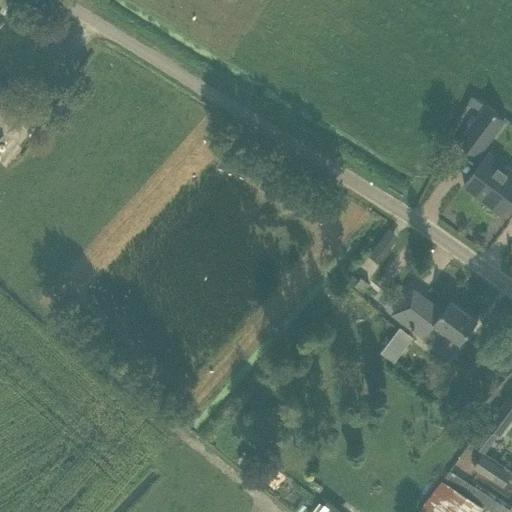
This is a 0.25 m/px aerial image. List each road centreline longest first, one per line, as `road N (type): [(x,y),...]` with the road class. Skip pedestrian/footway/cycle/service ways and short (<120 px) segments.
road 1 (unclassified): [(342,175),(57,0)]
road 2 (residential): [(511,288),(342,175)]
